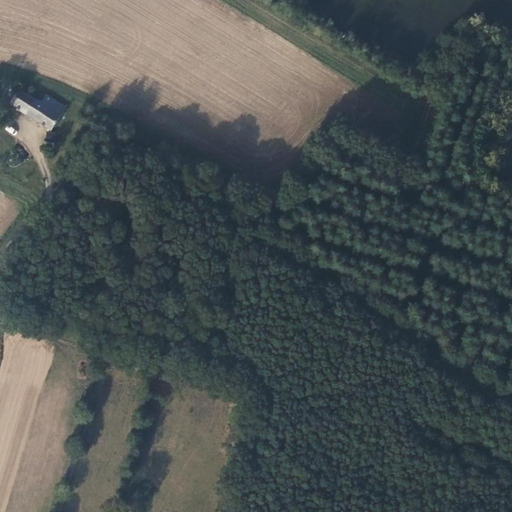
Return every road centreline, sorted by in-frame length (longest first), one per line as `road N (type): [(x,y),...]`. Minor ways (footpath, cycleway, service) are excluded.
road 1 (track): [(511,64),(424,99),(412,148),(354,123),(326,124),(280,181),(260,184),(101,111)]
road 2 (unclassified): [(0,262),(101,111)]
